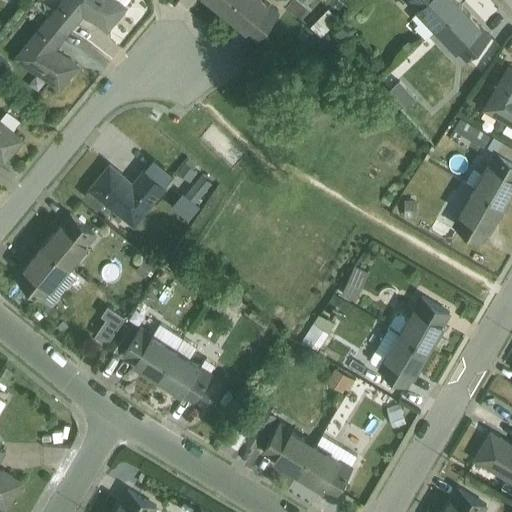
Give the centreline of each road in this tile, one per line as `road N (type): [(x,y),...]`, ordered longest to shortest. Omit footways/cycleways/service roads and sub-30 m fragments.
road 1 (residential): [(0,231),(120,84),(178,60)]
road 2 (residential): [(387,511),(511,296)]
road 3 (residential): [(275,511),(114,412)]
road 4 (residential): [(114,412),(0,321)]
